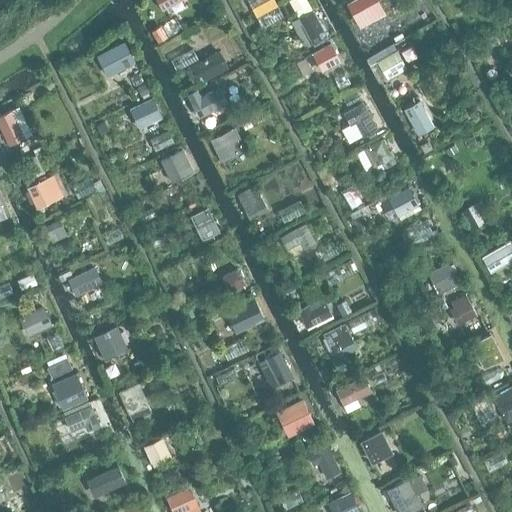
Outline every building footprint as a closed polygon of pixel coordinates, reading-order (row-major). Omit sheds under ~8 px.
[(157,0),(163,9),(179,0),(157,0)] [(378,0),(355,0),(347,5),(355,21),(382,7),(378,0)] [(313,8),(298,16),(311,42),(327,35),(313,8)] [(163,28),(154,33),(159,42),(168,37),(163,28)] [(124,42),(106,52),(115,71),(134,61),(124,42)] [(312,52),(306,55),(311,65),(317,61),(322,71),(341,61),(330,42),(312,52)] [(397,49),(370,64),(380,83),(388,79),(408,68),(397,49)] [(192,66),(185,69),(193,84),(199,80),(226,67),(218,51),(191,64),(192,66)] [(143,82),(136,86),(140,94),(140,93),(146,90),(147,90),(143,82)] [(197,88),(187,92),(199,116),(219,106),(211,90),(200,95),(197,88)] [(153,98),(130,108),(139,127),(162,116),(153,98)] [(363,101),(344,112),(351,124),(355,122),(363,135),(373,129),(377,127),(363,101)] [(416,103),(404,110),(418,135),(430,128),(416,103)] [(12,110),(0,115),(0,125),(9,145),(25,137),(12,110)] [(105,121),(98,125),(102,132),(109,129),(105,121)] [(233,127),(209,138),(220,159),(240,149),(235,138),(238,137),(233,127)] [(366,154),(359,158),(365,168),(372,165),(376,163),(382,160),(391,155),(382,137),(362,147),(363,147),(366,154)] [(455,144),(446,149),(449,155),(458,150),(455,144)] [(43,146),(34,150),(36,156),(45,152),(43,146)] [(183,148),(161,158),(171,181),(194,171),(190,162),(186,164),(181,154),(185,152),(183,148)] [(46,178),(27,186),(37,207),(56,199),(46,178)] [(399,189),(388,195),(397,214),(418,203),(408,185),(399,189)] [(250,187),(238,193),(250,218),(268,209),(261,194),(255,197),(250,187)] [(208,206),(191,215),(203,240),(205,239),(213,234),(221,231),(208,206)] [(469,214),(465,216),(472,229),(482,223),(475,211),(474,211),(472,209),(467,211),(469,214)] [(57,219),(45,225),(52,241),(64,235),(57,219)] [(303,222),(279,235),(285,248),(298,240),(303,248),(314,242),(303,222)] [(511,242),(510,239),(483,255),(492,270),(511,258),(511,242)] [(448,261),(428,272),(438,292),(459,282),(448,261)] [(95,267),(68,279),(72,288),(75,294),(102,282),(95,267)] [(239,268),(222,276),(230,291),(232,294),(245,288),(243,285),(246,283),(242,274),(239,269),(239,268)] [(31,274),(17,280),(21,290),(35,284),(31,274)] [(68,279),(64,281),(68,290),(72,288),(68,279)] [(466,294),(451,301),(453,306),(461,321),(476,314),(466,294)] [(323,296),(297,309),(307,327),(315,323),(316,326),(334,317),(323,296)] [(255,299),(231,310),(241,330),(264,318),(255,299)] [(352,311),(347,302),(339,306),(343,315),(352,311)] [(41,305),(18,316),(27,335),(50,324),(41,305)] [(345,323),(324,333),(326,337),(333,351),(354,341),(347,327),(345,323)] [(117,325),(95,335),(95,337),(96,339),(103,354),(126,343),(117,325)] [(479,348),(474,351),(483,368),(504,358),(491,332),(475,340),(479,348)] [(280,349),(266,357),(279,383),(294,376),(280,349)] [(68,357),(61,360),(64,367),(71,364),(68,357)] [(364,376),(336,389),(343,404),(356,398),(371,391),(364,376)] [(79,378),(55,389),(64,408),(88,397),(79,378)] [(139,382),(120,391),(129,410),(130,413),(149,404),(139,382)] [(511,384),(492,395),(502,414),(511,408),(511,384)] [(303,399),(283,408),(295,433),(315,423),(303,399)] [(67,415),(65,415),(71,430),(85,424),(88,429),(100,424),(90,401),(65,412),(67,415)] [(380,432),(360,441),(371,463),(390,453),(380,432)] [(162,436),(144,445),(153,466),(172,457),(162,436)] [(327,443),(307,453),(313,465),(319,462),(327,478),(341,471),(327,443)] [(419,449),(412,452),(416,459),(423,456),(419,449)] [(453,456),(448,459),(452,466),(457,463),(453,456)] [(118,466),(92,478),(99,493),(125,481),(118,466)] [(394,486),(386,490),(390,499),(396,511),(411,511),(422,506),(416,495),(409,480),(408,479),(394,486)] [(189,486),(166,496),(173,511),(200,511),(201,511),(189,486)] [(351,491),(329,501),(333,511),(358,511),(360,511),(351,491)]
